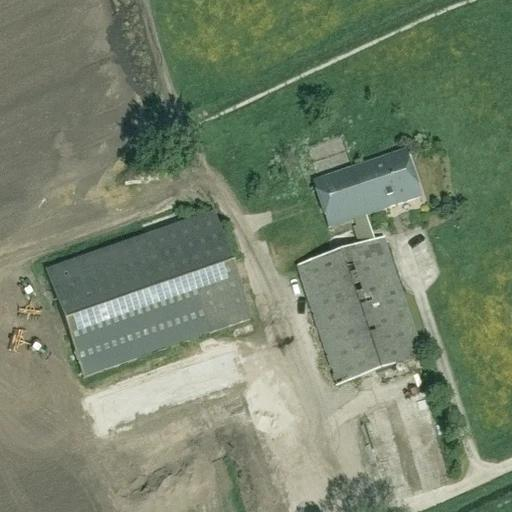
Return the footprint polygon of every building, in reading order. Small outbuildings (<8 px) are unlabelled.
[(404,153),(311,184),(326,229),(354,220),(365,217),(419,198),(404,153)] [(82,379),(249,321),(212,214),(45,272),(82,379)] [(437,236),(434,222),(421,225),(424,239),(437,236)] [(359,248),(296,269),(335,387),(421,359),(382,240),(373,243),(359,248)] [(304,479),(328,467),(296,404),(261,422),(274,449),(268,452),(293,502),(311,493),(304,479)]
